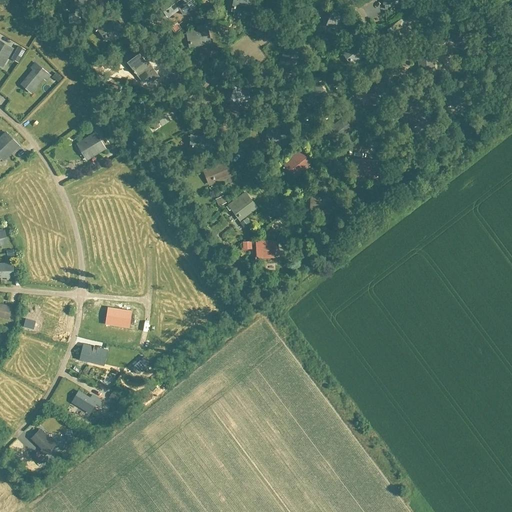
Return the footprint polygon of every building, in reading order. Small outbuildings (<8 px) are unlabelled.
[(76,0),(77,12),(96,10),(95,0),(76,0)] [(183,0),(168,0),(163,4),(171,15),(178,9),(182,15),(190,9),(186,3),(183,0)] [(252,15),(255,2),(245,0),(236,0),(234,11),(233,16),(243,18),(244,13),(252,15)] [(343,33),(349,19),(332,12),(328,21),(324,19),(322,24),(343,33)] [(109,18),(95,28),(97,31),(99,29),(111,45),(121,38),(117,33),(122,29),(115,18),(111,21),(109,18)] [(392,45),(410,31),(402,20),(387,31),(392,38),(389,40),(392,45)] [(191,46),(210,43),(206,25),(197,27),(198,32),(188,34),(191,46)] [(352,63),(367,51),(359,41),(344,52),(352,63)] [(0,63),(3,65),(12,50),(0,42),(0,63)] [(292,71),(299,53),(286,49),(280,67),(292,71)] [(420,71),(433,69),(430,50),(417,52),(420,71)] [(134,58),(127,63),(138,78),(141,82),(149,77),(152,81),(159,77),(152,68),(148,62),(146,64),(139,54),(137,56),(134,58)] [(23,83),(27,86),(33,91),(43,79),(45,81),(49,76),(34,64),(30,69),(33,71),(23,83)] [(384,74),(369,85),(371,88),(376,85),(381,92),(392,84),(384,74)] [(311,106),(326,95),(318,84),(315,87),(313,84),(305,89),(307,92),(303,95),(311,106)] [(459,96),(465,95),(464,86),(445,89),(447,107),(461,105),(459,96)] [(246,108),(251,94),(234,88),(231,96),(227,94),(225,100),(246,108)] [(408,104),(399,111),(411,126),(421,118),(425,115),(419,107),(415,110),(410,103),(408,104)] [(336,141),(351,130),(343,119),(328,131),(336,141)] [(280,126),(280,131),(270,129),(268,142),(287,145),(289,127),(280,126)] [(0,153),(5,159),(18,147),(5,134),(0,138),(0,153)] [(104,150),(95,134),(80,143),(89,159),(104,150)] [(211,151),(212,138),(193,137),(192,150),(211,151)] [(295,176),(310,164),(302,153),(287,165),(295,176)] [(373,176),(374,163),(355,162),(354,175),(373,176)] [(214,182),(231,175),(227,163),(203,172),(205,177),(211,175),(212,178),(212,179),(212,181),(213,180),(214,182)] [(245,193),(225,208),(228,211),(233,208),(234,210),(233,210),(238,218),(239,217),(240,219),(255,207),(245,193)] [(328,212),(329,198),(310,198),(309,211),(328,212)] [(256,258),(275,257),(275,243),(256,244),(256,258)] [(12,280),(12,262),(6,262),(6,265),(0,264),(0,277),(6,278),(6,280),(12,280)] [(0,317),(8,319),(10,308),(0,305),(0,317)] [(132,311),(107,305),(104,321),(128,327),(132,311)] [(23,327),(33,330),(35,322),(25,320),(23,327)] [(107,351),(82,345),(78,361),(102,367),(107,351)] [(90,400),(78,393),(72,403),(89,414),(95,405),(98,407),(101,402),(92,396),(90,400)] [(51,441),(40,430),(31,440),(42,450),(40,452),(44,456),(57,443),(53,439),(51,441)]
